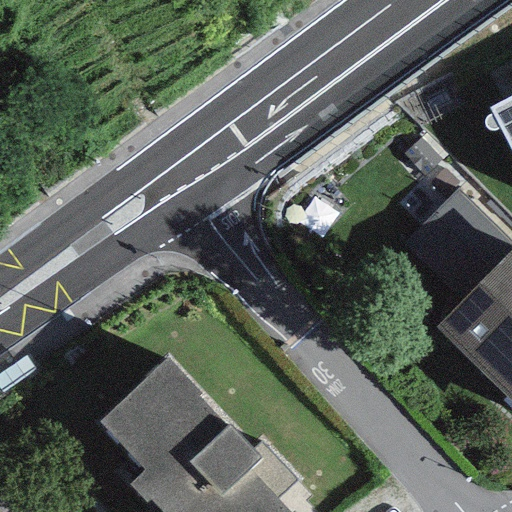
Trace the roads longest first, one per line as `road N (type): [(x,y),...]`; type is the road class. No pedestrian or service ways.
road 1 (residential): [(186,172),(256,286),(462,511)]
road 2 (primary): [(419,0),(186,172)]
road 3 (primary): [(186,172),(0,302)]
